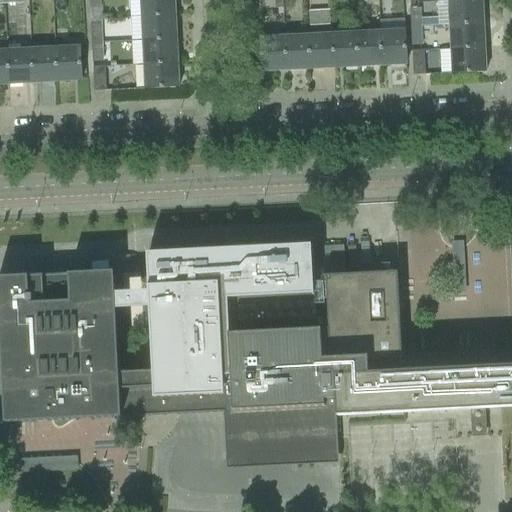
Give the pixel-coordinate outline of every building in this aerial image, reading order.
[(88,0),(89,9),(100,8),(99,0),(88,0)] [(139,0),(141,17),(174,15),(173,0),(139,0)] [(274,0),(275,9),(282,9),(281,0),(274,0)] [(448,2),(437,3),(438,26),(449,25),(483,23),(481,0),(471,0),(448,1),(448,2)] [(419,8),(409,9),(410,28),(420,27),(419,8)] [(330,12),(311,13),(311,26),(331,25),(330,12)] [(141,17),(142,41),(176,39),(174,15),(141,17)] [(449,25),(451,49),(484,47),(483,23),(449,25)] [(90,25),(91,43),(102,43),(101,24),(90,25)] [(420,27),(410,28),(411,47),(421,47),(420,27)] [(404,31),(380,33),(382,66),(406,65),(404,31)] [(380,33),(356,34),(358,67),(382,66),(380,33)] [(356,34),(332,35),(334,68),(358,67),(356,34)] [(332,35),(308,36),(310,70),(334,68),(332,35)] [(308,36),(284,38),(286,71),(310,70),(308,36)] [(286,71),(284,38),(260,39),(261,72),(286,71)] [(142,41),(143,65),(177,63),(176,39),(142,41)] [(102,43),(91,43),(92,64),(103,63),(102,43)] [(79,47),(55,49),(57,82),(81,81),(79,47)] [(484,47),(451,49),(452,74),(486,72),(484,47)] [(55,49),(31,50),(33,83),(57,82),(55,49)] [(31,50),(7,51),(9,84),(33,83),(31,50)] [(7,51),(0,51),(0,84),(9,84),(7,51)] [(411,52),(413,76),(425,75),(424,51),(411,52)] [(177,63),(143,65),(145,89),(178,87),(177,63)] [(92,67),(93,92),(105,91),(104,67),(92,67)] [(404,215),(396,215),(396,227),(404,227),(404,215)] [(149,284),(148,284),(149,292),(115,294),(114,273),(0,278),(0,335),(5,424),(79,420),(90,420),(155,417),(165,416),(165,407),(176,406),(176,416),(223,413),(225,459),(318,454),(338,453),(336,417),(511,407),(511,351),(401,357),(397,273),(345,276),(323,277),(323,280),(325,280),(326,300),(324,300),(324,301),(326,301),(327,320),(315,320),(313,281),(311,246),(264,248),(231,250),(227,250),(228,252),(228,254),(216,255),(216,253),(216,251),(191,252),(147,255),(149,284)] [(343,247),(322,248),(322,261),(323,277),(345,276),(344,260),(343,247)]
